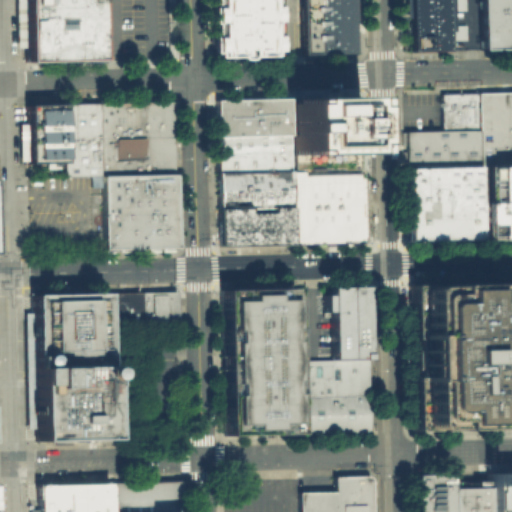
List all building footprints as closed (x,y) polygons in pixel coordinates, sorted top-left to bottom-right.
[(19,0),(91,0),(93,58),(21,60),(19,0)] [(271,0),(206,0),(208,55),(273,53),(271,0)] [(350,0),(297,0),(299,52),(349,50),(348,17),(351,17),(350,0)] [(400,0),(449,0),(450,29),(444,29),(444,49),(406,49),(405,16),(401,16),(400,0)] [(450,8),(450,0),(462,0),(462,8),(450,8)] [(511,0),(511,47),(479,48),(477,0),(511,0)] [(450,23),(462,23),(463,39),(451,39),(450,23)] [(511,90),(511,163),(502,164),(476,165),(475,129),(474,92),(511,90)] [(474,92),(475,129),(441,130),(441,111),(441,92),(474,92)] [(360,95),(287,96),(287,132),(288,151),(361,150),(360,95)] [(287,132),(287,96),(214,98),(215,134),(287,132)] [(98,175),(97,103),(104,102),(169,101),(171,173),(98,175)] [(97,103),(60,104),(61,161),(62,174),(62,176),(98,175),(97,103)] [(61,161),(25,162),(23,105),(60,104),(61,161)] [(404,167),(403,131),(441,130),(475,129),(476,165),(404,167)] [(215,134),(216,172),(288,170),(288,151),(287,132),(215,134)] [(361,150),(288,151),(288,170),(302,170),(356,168),(362,168),(361,150)] [(478,238),(476,165),(511,164),(511,237),(491,238),(478,238)] [(478,238),(476,165),(404,167),(406,240),(478,238)] [(216,172),(288,170),(289,204),(216,206),(216,172)] [(363,240),(290,242),(289,204),(288,170),(302,170),(302,173),(356,172),(361,172),(363,240)] [(171,173),(98,175),(100,248),(173,246),(171,173)] [(217,244),(216,206),(289,204),(290,242),(217,244)] [(405,285),(420,284),(496,282),(511,281),(511,426),(497,427),(425,429),(408,429),(405,285)] [(347,358),(328,359),(327,321),(327,310),(320,310),(320,294),(327,293),(327,286),(346,285),(347,358)] [(347,358),(346,285),(363,285),(365,358),(347,358)] [(294,433),(293,396),(292,360),(290,286),(217,288),(219,360),(220,435),(294,433)] [(101,291),(102,330),(140,329),(139,290),(101,291)] [(140,329),(139,290),(174,290),(175,328),(140,329)] [(28,293),(30,366),(103,364),(102,330),(101,291),(35,293),(28,293)] [(293,396),(292,360),(328,359),(347,358),(365,358),(366,394),(293,396)] [(30,366),(30,373),(32,438),(105,436),(103,364),(30,366)] [(367,431),(294,433),(293,396),(366,394),(367,431)] [(511,511),(486,511),(485,480),(485,471),(511,471),(511,470),(511,511)] [(413,474),(414,511),(486,511),(485,480),(474,480),(474,486),(451,487),(450,472),(413,474)] [(364,475),(365,475),(366,476),(367,477),(368,479),(368,511),(295,511),(295,491),(331,490),(331,476),(364,475)] [(106,482),(106,511),(179,511),(179,480),(106,482)] [(35,511),(35,484),(106,482),(106,511),(35,511)]
